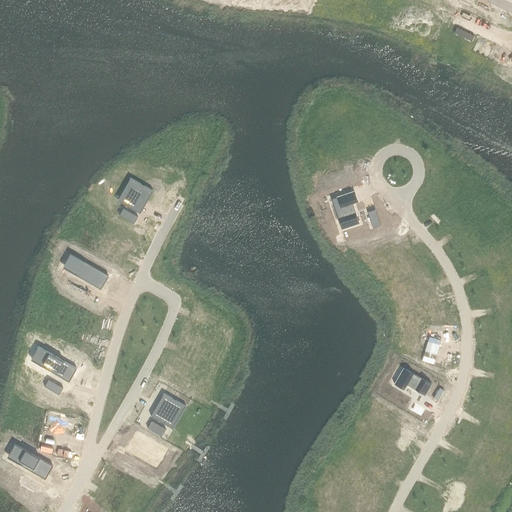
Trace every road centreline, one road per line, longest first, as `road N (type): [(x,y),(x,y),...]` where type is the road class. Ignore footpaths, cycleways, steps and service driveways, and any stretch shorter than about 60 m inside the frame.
road 1 (residential): [(393,511),(453,404),(467,355),(462,307),(445,262),(396,203)]
road 2 (residential): [(138,284),(171,299),(173,313),(84,469)]
road 3 (residential): [(138,284),(84,469)]
road 4 (residential): [(396,203),(377,182),(382,156),(406,151),(415,160),(419,172),(405,194)]
